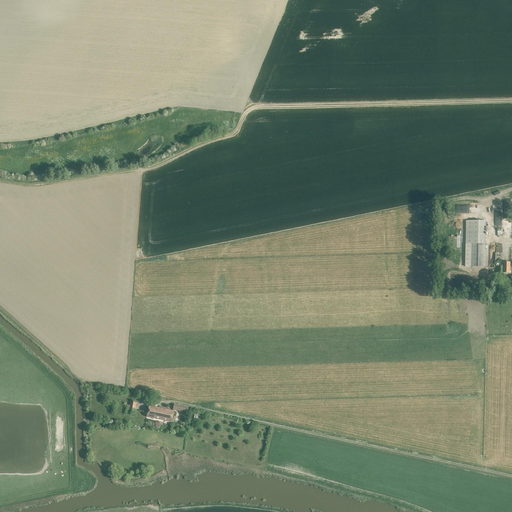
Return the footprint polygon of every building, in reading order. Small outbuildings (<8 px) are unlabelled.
[(466,266),(472,266),(485,267),(486,221),(467,220),(467,231),(466,266)] [(502,253),(503,245),(497,245),(497,248),(496,248),(496,253),(494,253),(494,263),(497,263),(497,253),(502,253)] [(510,273),(511,262),(504,262),(504,265),(503,265),(502,267),(500,267),(500,273),(503,273),(503,272),(504,272),(504,273),(510,273)] [(134,414),(136,402),(131,400),(130,405),(126,404),(125,412),(134,414)] [(188,406),(174,403),(172,409),(187,412),(188,406)] [(146,416),(171,422),(173,411),(149,406),(146,416)]
